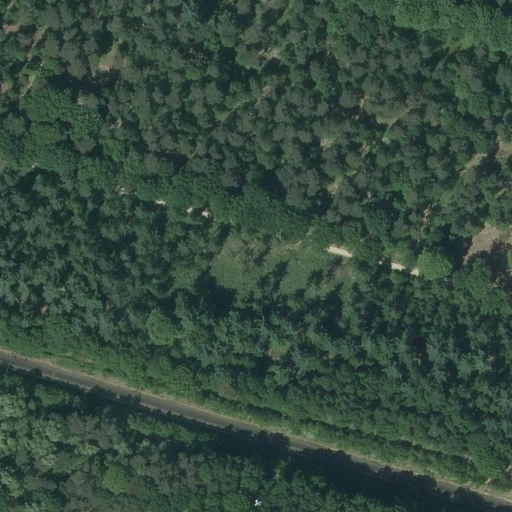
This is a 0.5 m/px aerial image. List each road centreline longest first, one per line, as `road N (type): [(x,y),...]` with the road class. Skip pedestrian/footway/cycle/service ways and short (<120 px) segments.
road 1 (track): [(0,155),(511,298)]
road 2 (track): [(0,273),(186,320),(364,336),(511,362)]
road 3 (track): [(0,507),(135,434),(394,511)]
road 4 (track): [(389,0),(511,35)]
